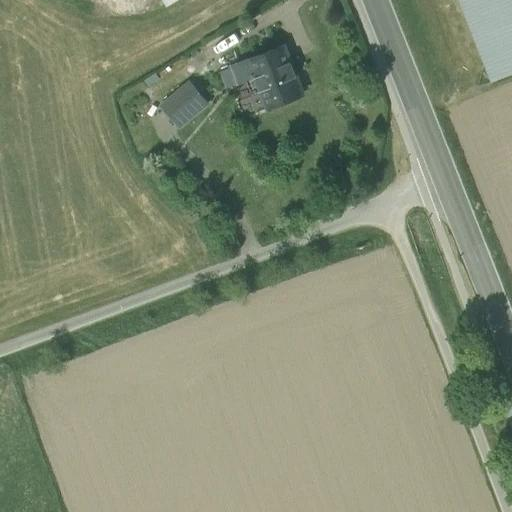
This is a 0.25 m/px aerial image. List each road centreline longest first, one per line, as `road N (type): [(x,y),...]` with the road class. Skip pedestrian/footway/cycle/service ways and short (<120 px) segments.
road 1 (unclassified): [(0,347),(446,182)]
road 2 (track): [(507,511),(388,205)]
road 3 (secondary): [(446,182),(374,0)]
road 4 (secondary): [(511,350),(446,182)]
